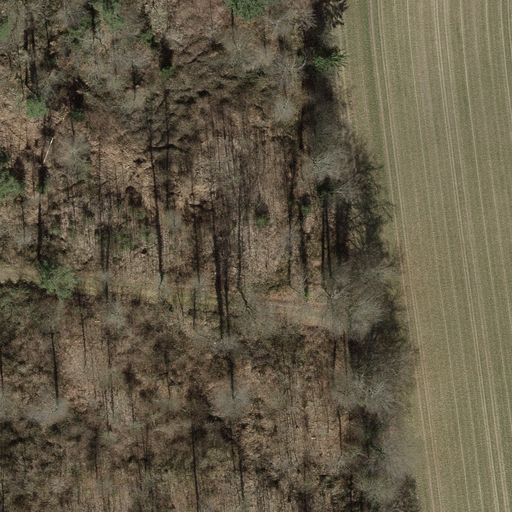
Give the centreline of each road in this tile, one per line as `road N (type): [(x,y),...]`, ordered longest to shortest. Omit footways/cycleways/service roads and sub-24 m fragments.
road 1 (track): [(399,511),(343,0)]
road 2 (track): [(0,268),(375,309)]
